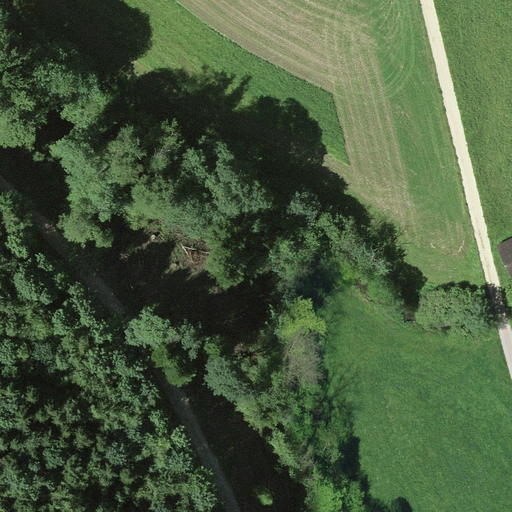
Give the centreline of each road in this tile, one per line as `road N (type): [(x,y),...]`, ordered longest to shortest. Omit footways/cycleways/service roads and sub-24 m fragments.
road 1 (track): [(0,180),(152,350),(234,511)]
road 2 (track): [(511,352),(428,0)]
